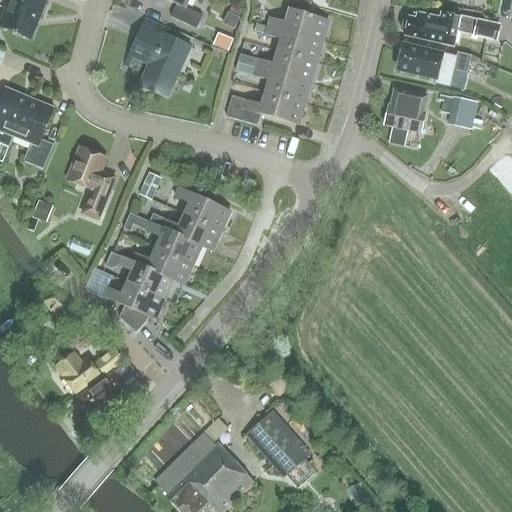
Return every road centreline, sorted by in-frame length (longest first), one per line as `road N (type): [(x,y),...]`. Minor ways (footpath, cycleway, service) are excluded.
road 1 (tertiary): [(59,511),(230,321),(325,186)]
road 2 (residential): [(272,166),(89,109),(76,85),(99,0)]
road 3 (residential): [(272,166),(239,270),(178,341)]
road 4 (tertiary): [(325,186),(354,124),(383,0)]
